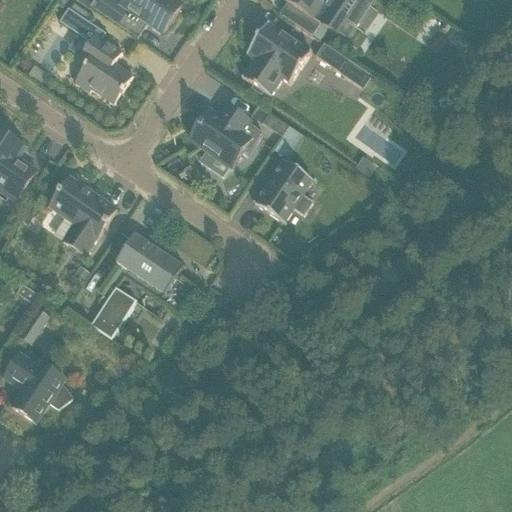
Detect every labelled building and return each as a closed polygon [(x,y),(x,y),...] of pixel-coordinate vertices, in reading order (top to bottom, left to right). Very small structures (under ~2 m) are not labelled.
[(62,0),(59,5),(64,9),(70,0),(62,0)] [(111,0),(96,0),(90,9),(138,42),(148,26),(160,35),(163,37),(165,34),(164,34),(180,11),(181,11),(183,8),(180,6),(179,7),(177,6),(180,0),(126,0),(124,4),(123,4),(121,6),(111,0)] [(285,0),(284,3),(287,5),(304,16),(337,38),(362,0),(285,0)] [(122,56),(102,42),(106,37),(69,11),(60,25),(90,45),(78,62),(87,68),(74,85),(90,96),(92,93),(114,108),(133,80),(114,67),(122,56)] [(290,87),(311,55),(268,26),(247,57),(254,62),(242,81),(254,89),(252,91),(261,97),(263,95),(270,100),(281,81),(290,87)] [(315,59),(340,76),(349,64),(324,47),(315,59)] [(262,135),(248,126),(249,123),(228,109),(223,116),(225,118),(222,123),(209,114),(190,142),(232,170),(243,154),(248,158),(262,135)] [(269,117),(263,126),(284,140),(290,131),(269,117)] [(296,149),(303,140),(290,131),(284,140),(283,141),(296,149)] [(0,193),(16,205),(37,174),(18,161),(25,150),(11,141),(13,139),(4,133),(3,136),(0,133),(0,193)] [(363,161),(355,171),(367,180),(375,169),(363,161)] [(284,227),(294,212),(304,219),(313,206),(303,199),(313,184),(283,164),(254,207),(284,227)] [(83,192),(84,191),(69,180),(49,210),(64,221),(74,227),(63,245),(84,259),(96,242),(97,243),(117,213),(92,196),(91,198),(83,192)] [(63,245),(74,227),(64,221),(53,238),(63,245)] [(184,270),(135,237),(115,266),(165,299),(184,270)] [(80,269),(73,279),(83,285),(90,276),(80,269)] [(23,288),(17,296),(30,305),(36,297),(23,288)] [(137,305),(116,291),(90,328),(111,343),(137,305)] [(214,309),(200,328),(203,330),(222,315),(214,309)] [(36,311),(30,321),(43,330),(49,320),(36,311)] [(36,427),(49,407),(58,413),(72,402),(62,388),(65,383),(41,368),(39,370),(20,357),(4,381),(17,390),(18,389),(24,393),(12,410),(36,427)]
